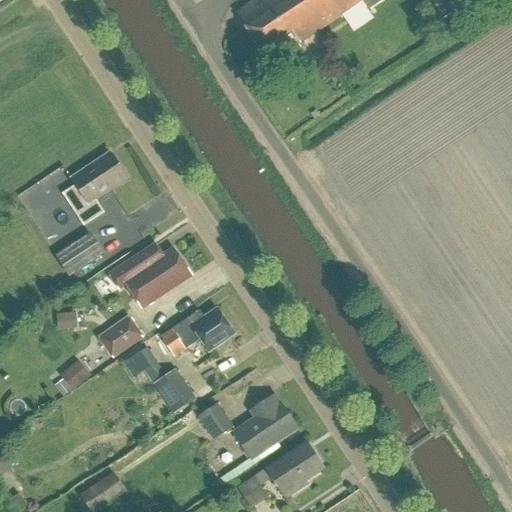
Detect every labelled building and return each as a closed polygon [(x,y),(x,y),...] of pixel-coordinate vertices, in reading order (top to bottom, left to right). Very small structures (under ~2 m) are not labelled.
[(367,10),(381,0),(254,0),(236,13),(267,59),(286,46),(288,50),(299,42),(300,44),(362,2),(367,10)] [(422,0),(438,23),(470,0),(422,0)] [(83,226),(104,212),(95,200),(127,178),(111,154),(71,180),(75,185),(63,195),(83,226)] [(71,277),(104,256),(90,235),(57,256),(71,277)] [(109,276),(118,290),(125,285),(141,309),(191,276),(173,250),(163,257),(155,245),(109,276)] [(215,310),(189,327),(206,352),(231,335),(215,310)] [(59,315),(60,331),(76,330),(75,314),(59,315)] [(113,359),(142,338),(128,318),(99,339),(113,359)] [(134,358),(152,384),(172,414),(196,398),(175,368),(165,375),(147,349),(134,358)] [(72,390),(89,376),(78,363),(61,377),(72,390)] [(251,460),(297,429),(274,396),(251,412),(255,419),(233,434),(251,460)] [(214,440),(234,426),(217,403),(198,416),(214,440)] [(285,500),(309,484),(308,481),(325,470),(307,442),(265,470),(285,500)] [(0,476),(9,470),(0,457),(0,476)] [(91,511),(94,511),(126,491),(114,472),(80,494),(91,511)] [(250,510),(268,498),(255,477),(229,493),(235,503),(243,499),(250,510)]
